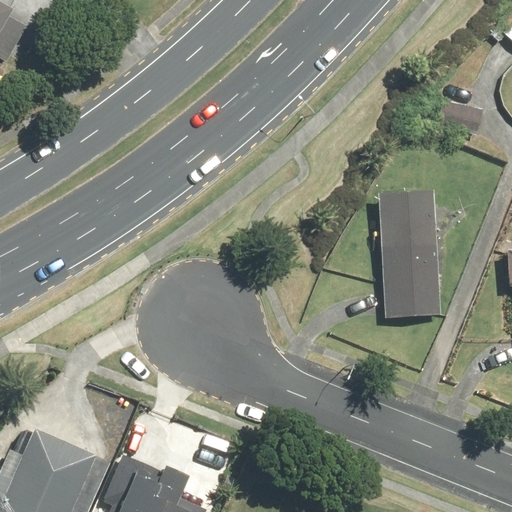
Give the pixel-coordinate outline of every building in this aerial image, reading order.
[(0,7),(0,30),(10,13),(0,7)] [(511,19),(501,31),(511,40),(511,19)] [(473,137),(479,110),(438,102),(433,129),(473,137)] [(430,192),(374,195),(382,320),(438,317),(430,192)] [(511,250),(501,251),(503,288),(511,288),(511,250)] [(63,511),(88,457),(28,430),(0,492),(0,511),(63,511)] [(157,472),(121,456),(99,505),(108,509),(106,511),(203,511),(205,510),(175,497),(183,478),(159,467),(157,472)]
